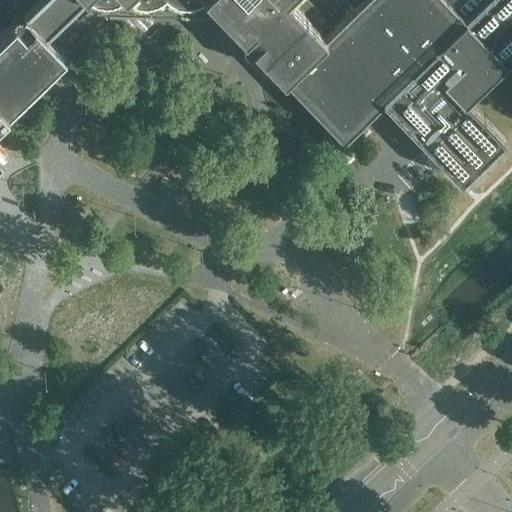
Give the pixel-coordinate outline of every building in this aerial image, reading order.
[(54,38),(66,51),(71,46),(103,15),(226,17),(216,6),(210,0),(200,0),(185,15),(170,0),(159,0),(155,4),(145,14),(131,0),(34,0),(25,9),(54,38)] [(210,0),(216,6),(226,17),(253,45),(279,71),(283,75),(325,34),(292,0),(131,0),(145,14),(155,4),(159,0),(170,0),(185,15),(200,0),(210,0)] [(360,0),(332,28),(325,34),(283,75),(343,137),(343,138),(360,121),(365,117),(371,111),(384,98),(446,162),(463,180),(505,139),(466,98),(511,52),(511,0),(482,0),(466,16),(449,0),(360,0)] [(319,4),(311,12),(327,30),(336,22),(319,4)] [(0,153),(7,147),(0,139),(0,115),(11,105),(14,106),(18,105),(19,101),(18,98),(45,72),(49,73),(52,72),(53,68),(52,65),(66,51),(54,38),(25,9),(19,16),(0,33),(0,153)] [(371,132),(360,121),(343,138),(354,148),(371,132)] [(354,159),(338,142),(321,158),(337,175),(354,159)] [(338,497),(326,506),(329,510),(341,501),(338,497)]
